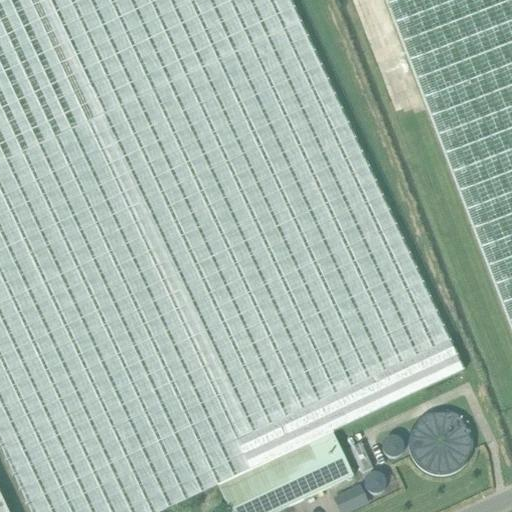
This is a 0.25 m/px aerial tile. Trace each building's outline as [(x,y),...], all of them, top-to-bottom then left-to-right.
[(463,372),(288,0),(0,0),(0,448),(29,511),(165,511),(218,487),(229,511),(280,511),(353,478),(332,434),(463,372)] [(511,0),(384,0),(511,334),(511,0)] [(472,447),(472,446),(471,440),(470,435),(467,430),(464,425),(459,421),(453,417),(446,415),(441,415),(436,415),(430,417),(424,420),(419,424),(415,428),(412,435),(410,440),(409,446),(410,452),(412,458),(415,464),(418,468),(423,472),(428,475),(433,477),(439,478),(445,477),(451,476),(456,474),(461,470),(465,466),(469,460),(471,453),(472,447)] [(351,449),(362,474),(373,469),(361,444),(351,449)] [(8,511),(0,493),(0,511),(8,511)]
